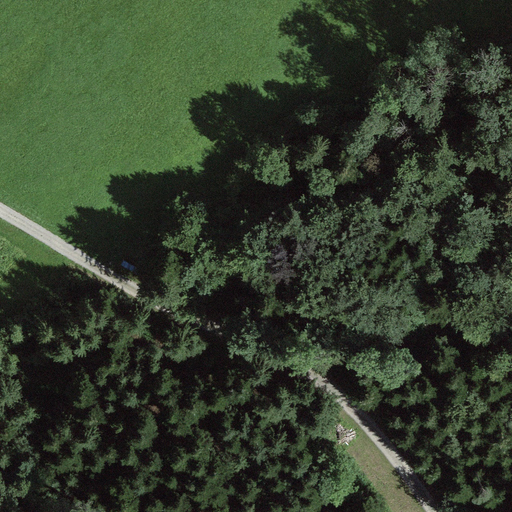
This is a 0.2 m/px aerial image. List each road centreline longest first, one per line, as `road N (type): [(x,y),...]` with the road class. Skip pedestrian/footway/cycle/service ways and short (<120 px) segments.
road 1 (track): [(434,511),(403,463),(330,382),(118,280),(0,205)]
road 2 (track): [(248,339),(337,338),(511,307)]
